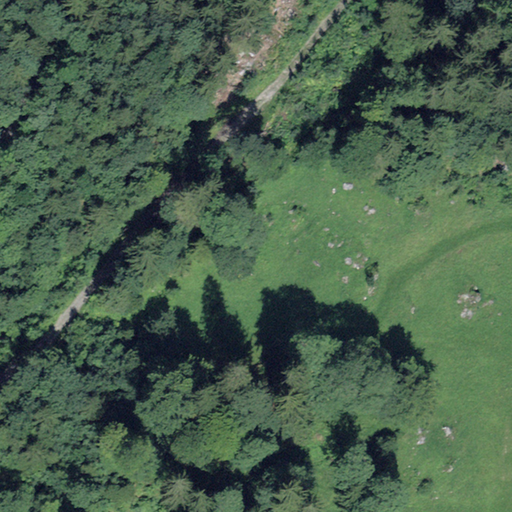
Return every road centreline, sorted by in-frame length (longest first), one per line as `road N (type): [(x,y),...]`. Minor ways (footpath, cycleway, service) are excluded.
road 1 (track): [(0,385),(351,0)]
road 2 (track): [(60,0),(39,77),(0,145)]
road 3 (track): [(383,305),(413,265),(480,230),(511,224)]
